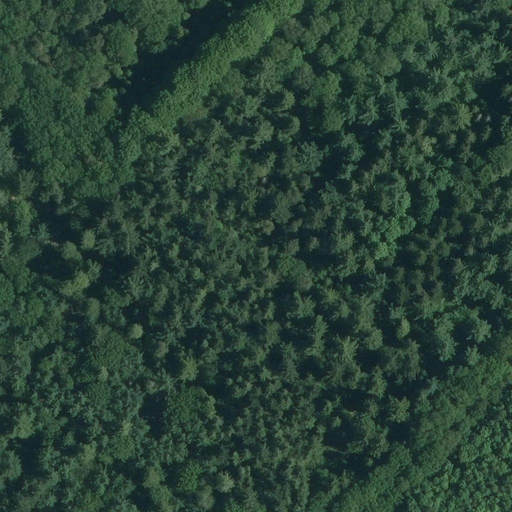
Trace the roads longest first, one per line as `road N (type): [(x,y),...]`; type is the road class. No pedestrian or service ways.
road 1 (track): [(49,231),(245,47)]
road 2 (track): [(449,424),(358,511)]
